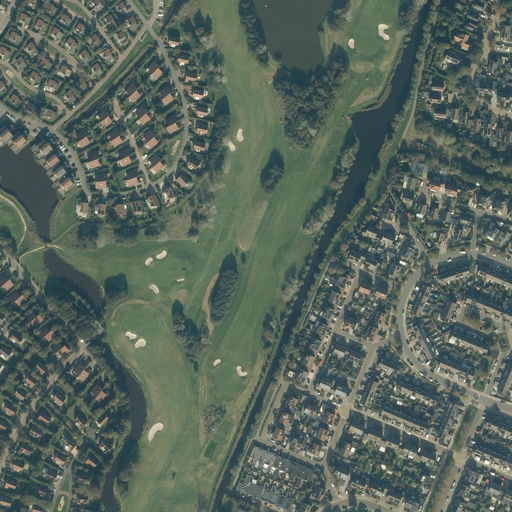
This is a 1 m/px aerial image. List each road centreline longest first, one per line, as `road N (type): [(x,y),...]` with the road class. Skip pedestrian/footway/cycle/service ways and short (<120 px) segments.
road 1 (residential): [(323,467),(262,440),(285,383),(309,393)]
road 2 (unclassified): [(62,107),(68,114),(94,89),(147,25)]
road 3 (residential): [(461,457),(347,410)]
